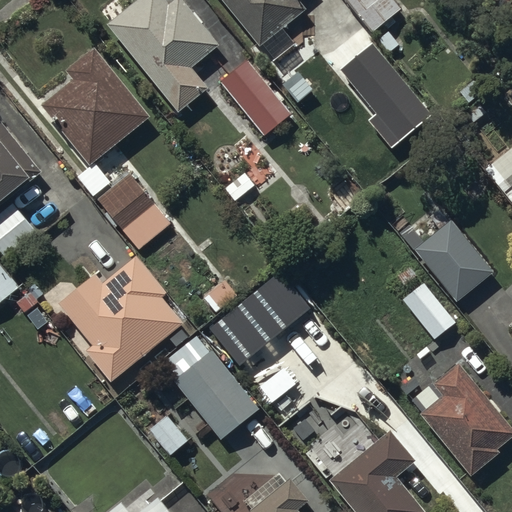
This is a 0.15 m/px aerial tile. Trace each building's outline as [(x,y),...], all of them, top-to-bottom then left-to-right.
[(164,0),(138,0),(107,25),(178,115),(209,90),(193,69),(220,47),(182,0),(174,0),(168,5),(164,0)] [(220,0),(260,48),(307,10),(298,0),(220,0)] [(401,10),(392,0),(343,0),(372,35),(380,28),(385,33),(397,23),(392,18),(401,10)] [(369,123),(392,150),(434,114),(372,44),(340,72),(378,115),(369,123)] [(150,119),(94,50),(66,72),(73,81),(41,107),(90,167),(150,119)] [(315,58),(283,85),(310,118),(343,92),(315,58)] [(220,83),(265,138),(293,116),(290,112),(293,109),(279,91),(275,95),(269,88),(273,85),(262,71),(259,73),(249,60),(220,83)] [(0,204),(22,187),(24,189),(33,182),(31,180),(41,172),(0,122),(0,204)] [(511,149),(485,171),(511,203),(511,149)] [(111,183),(95,163),(77,178),(93,198),(111,183)] [(130,173),(97,200),(139,250),(172,223),(130,173)] [(400,234),(457,304),(494,274),(452,221),(450,223),(440,210),(429,218),(439,230),(424,243),(410,226),(400,234)] [(85,353),(112,384),(183,325),(162,299),(167,295),(137,256),(101,284),(96,277),(60,306),(92,347),(85,353)] [(0,262),(0,304),(21,288),(0,262)] [(225,282),(204,300),(217,314),(238,297),(225,282)] [(424,284),(403,301),(435,341),(456,323),(424,284)] [(174,382),(221,442),(260,411),(213,351),(210,353),(198,336),(165,362),(178,378),(174,382)] [(360,359),(329,385),(357,420),(389,394),(360,359)] [(422,414),(420,416),(471,478),(501,454),(498,451),(511,439),(511,429),(500,414),(502,412),(493,400),(489,400),(459,364),(434,385),(433,383),(426,389),(422,384),(415,389),(420,395),(412,402),(422,414)] [(170,458),(189,442),(167,416),(148,431),(170,458)] [(326,436),(305,453),(353,511),(425,511),(398,478),(418,461),(392,429),(379,440),(378,438),(369,446),(370,447),(354,460),(342,445),(336,449),(326,436)] [(277,475),(233,474),(206,496),(219,511),(316,511),(290,479),(287,482),(279,473),(277,475)] [(111,511),(168,511),(157,498),(140,511),(128,511),(122,503),(111,511)]
